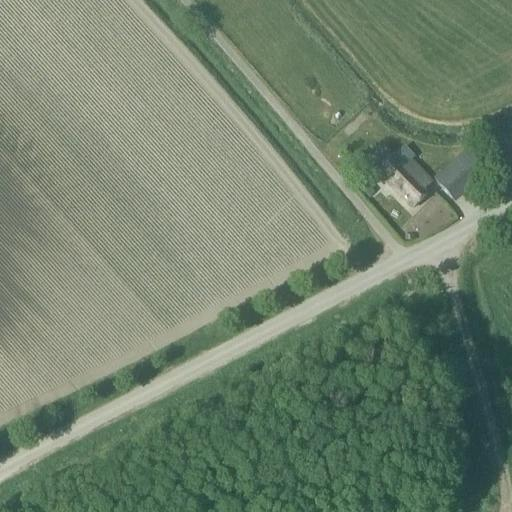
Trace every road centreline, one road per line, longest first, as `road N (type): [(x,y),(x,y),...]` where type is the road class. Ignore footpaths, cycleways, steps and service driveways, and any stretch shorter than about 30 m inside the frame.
road 1 (unclassified): [(0,468),(437,242)]
road 2 (track): [(504,511),(504,483),(437,242)]
